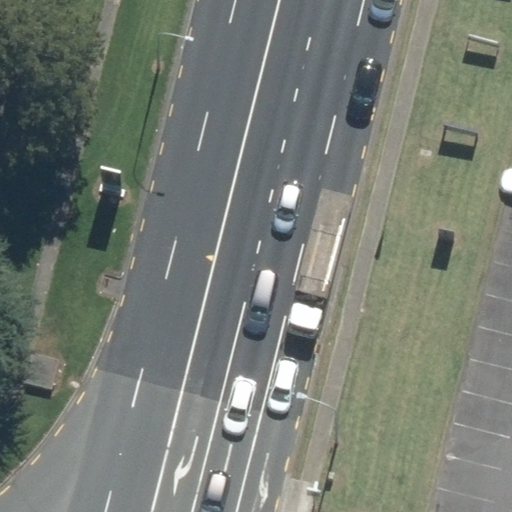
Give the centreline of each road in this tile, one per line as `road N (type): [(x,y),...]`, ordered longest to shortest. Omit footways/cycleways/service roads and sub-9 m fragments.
road 1 (primary): [(199,413),(305,0)]
road 2 (primary): [(49,511),(199,413)]
